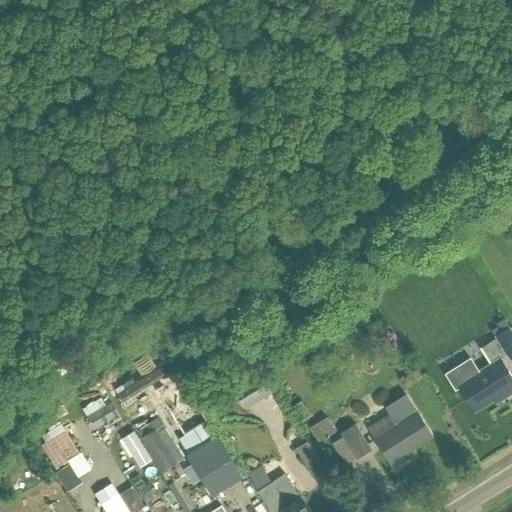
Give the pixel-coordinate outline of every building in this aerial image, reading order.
[(495,335),(509,357),(511,355),(511,323),(508,326),(495,335)] [(149,355),(134,364),(144,379),(158,370),(149,355)] [(470,357),(445,373),(455,388),(459,386),(474,409),(492,398),(495,402),(511,390),(511,376),(500,358),(478,371),(470,357)] [(144,379),(119,395),(124,403),(169,374),(164,366),(158,370),(144,379)] [(245,407),(272,391),(259,370),(232,386),(245,407)] [(178,373),(154,388),(184,435),(208,421),(178,373)] [(385,405),(389,413),(367,427),(392,466),(416,450),(414,447),(432,435),(405,392),(385,405)] [(106,396),(85,405),(94,426),(116,416),(106,396)] [(318,440),(336,429),(327,415),(309,426),(318,440)] [(184,435),(179,439),(188,454),(217,436),(208,421),(184,435)] [(356,458),(372,448),(355,422),(340,431),(356,458)] [(152,423),(138,431),(144,439),(157,431),(152,423)] [(165,426),(157,431),(176,461),(184,456),(165,426)] [(68,459),(81,451),(65,428),(41,443),(56,467),(68,459)] [(163,469),(176,461),(157,431),(144,439),(163,469)] [(217,436),(188,454),(213,493),(242,475),(217,436)] [(313,474),(325,466),(308,439),(295,447),(313,474)] [(91,467),(81,451),(68,459),(70,463),(78,476),(91,467)] [(70,463),(57,471),(70,491),(83,483),(78,476),(70,463)] [(264,463),(250,471),(259,487),(273,479),(264,463)] [(301,497),(285,472),(271,481),(272,482),(258,490),(271,511),(278,511),(280,511),(310,511),(301,497)] [(112,483),(96,493),(107,511),(130,511),(118,493),(112,483)] [(124,490),(132,511),(133,511),(145,507),(136,485),(124,490)]
